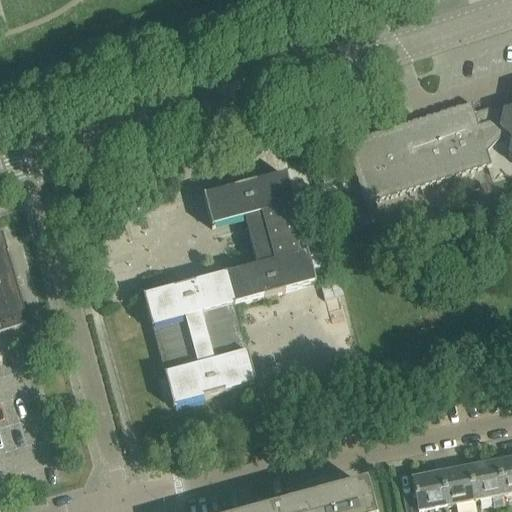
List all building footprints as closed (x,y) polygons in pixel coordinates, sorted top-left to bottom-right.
[(505,138),(499,133),(505,115),(497,110),(475,117),(471,107),(345,147),(365,210),(491,169),(487,156),(505,138)] [(505,138),(511,144),(507,160),(511,163),(511,112),(505,115),(499,133),(505,138)] [(243,348),(243,347),(233,311),(316,288),(307,257),(274,266),(261,220),(295,211),(286,179),(203,201),(212,233),(219,231),(232,277),(143,302),(151,333),(152,333),(165,380),(164,380),(173,411),(255,389),(247,357),(246,358),(243,350),(246,349),(246,347),(243,348)] [(129,189),(125,197),(131,200),(135,193),(129,189)] [(369,229),(351,234),(356,250),(374,244),(369,229)] [(0,336),(29,328),(7,255),(2,239),(0,239),(0,336)] [(34,347),(19,352),(21,360),(22,360),(36,356),(37,355),(35,347),(34,347)] [(511,460),(496,464),(503,500),(511,497),(511,460)] [(496,464),(468,470),(475,505),(491,502),(493,511),(505,509),(503,500),(496,464)] [(468,470),(440,475),(447,511),(456,509),(456,511),(475,511),(474,505),(475,505),(468,470)] [(440,511),(447,511),(440,475),(411,481),(415,498),(403,501),(405,511),(440,511)] [(334,499),(337,511),(371,511),(366,490),(334,499)] [(337,511),(334,499),(303,507),(304,511),(337,511)]
